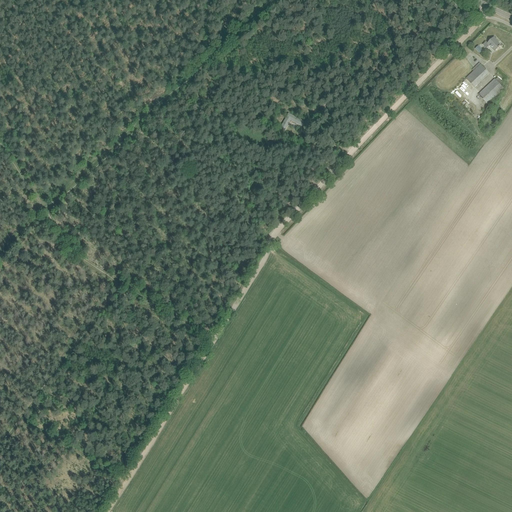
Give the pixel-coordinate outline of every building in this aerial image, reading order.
[(483,45),(486,48),(487,48),(490,45),(495,51),(501,46),(494,38),(488,43),(486,41),(483,45)] [(478,46),(475,49),(481,56),(485,52),(478,46)] [(466,78),(470,82),(475,88),(490,73),(481,64),(466,78)] [(495,79),(479,95),(488,104),(504,88),(495,79)] [(288,113),(280,128),(285,131),(290,120),(301,126),(304,122),(288,113)]
